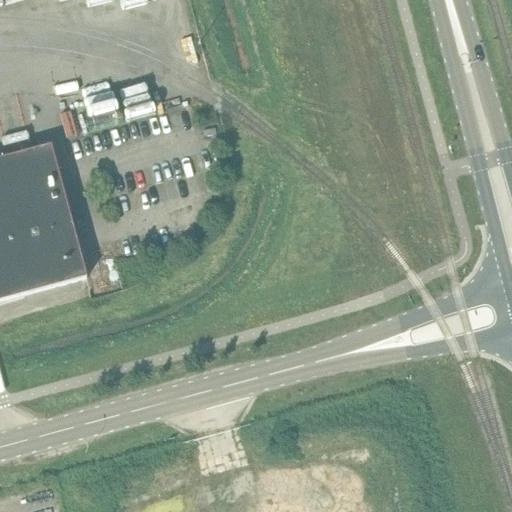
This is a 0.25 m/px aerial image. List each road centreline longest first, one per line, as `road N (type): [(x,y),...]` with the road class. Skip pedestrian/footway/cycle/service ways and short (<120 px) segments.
road 1 (unclassified): [(0,450),(511,310)]
road 2 (unclassified): [(511,294),(439,0)]
road 3 (unclassified): [(511,176),(459,0)]
